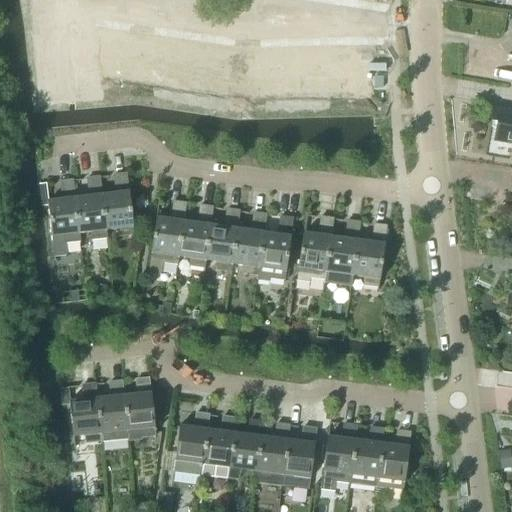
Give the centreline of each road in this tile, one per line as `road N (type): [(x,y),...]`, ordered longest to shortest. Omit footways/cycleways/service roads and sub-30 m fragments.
road 1 (residential): [(464,399),(372,392),(346,398),(174,374),(152,350),(60,353)]
road 2 (residential): [(438,192),(184,172),(138,142),(55,151)]
road 3 (residential): [(423,47),(69,2)]
road 4 (tertiary): [(464,399),(438,192)]
road 5 (tertiary): [(438,192),(423,47)]
